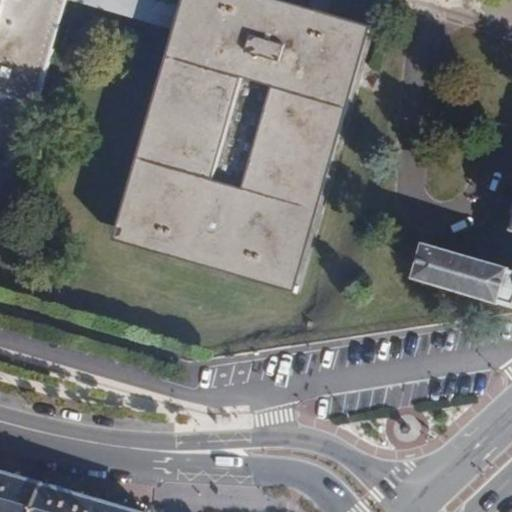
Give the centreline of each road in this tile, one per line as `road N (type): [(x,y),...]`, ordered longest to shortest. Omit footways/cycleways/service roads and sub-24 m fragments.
road 1 (primary): [(410,511),(353,461),(317,444),(109,447)]
road 2 (primary): [(109,447),(171,467),(309,483),(342,511)]
road 3 (primary): [(511,410),(410,511)]
